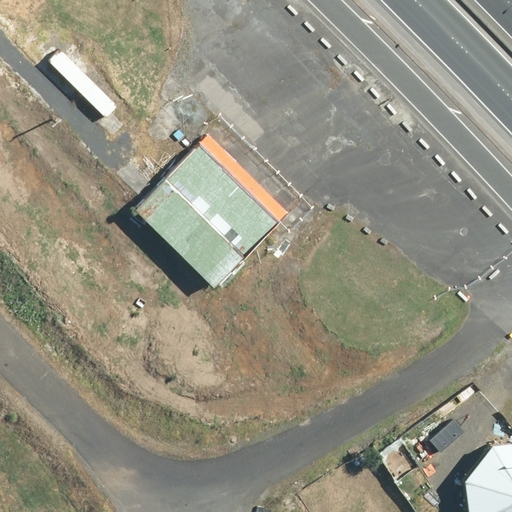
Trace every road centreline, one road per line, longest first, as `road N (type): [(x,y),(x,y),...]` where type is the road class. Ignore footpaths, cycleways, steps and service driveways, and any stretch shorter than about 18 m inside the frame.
road 1 (motorway): [(511,197),(327,0)]
road 2 (motorway): [(511,113),(401,0)]
